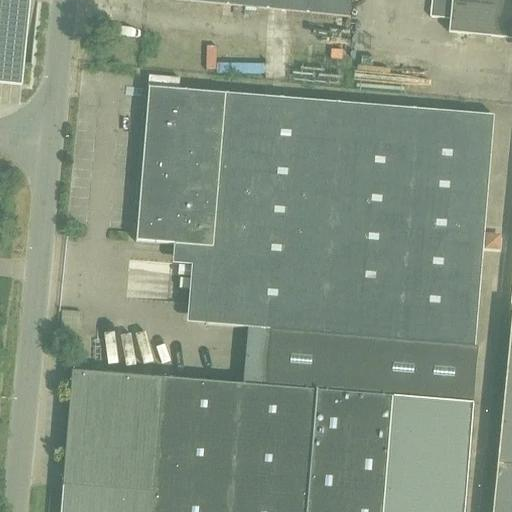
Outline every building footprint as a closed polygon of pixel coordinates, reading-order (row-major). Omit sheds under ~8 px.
[(0,0),(0,83),(22,86),(24,64),(30,2),(30,0),(0,0)] [(174,0),(352,17),(353,0),(174,0)] [(432,0),(430,18),(442,19),(443,0),(432,0)] [(511,0),(443,0),(442,19),(452,20),(450,33),(511,38),(511,0)] [(207,324),(247,328),(244,355),(242,383),(266,385),(268,357),(270,330),(358,337),(476,347),(495,117),(150,88),(137,242),(213,248),(207,324)] [(497,251),(498,236),(486,236),(486,251),(497,251)] [(511,467),(511,317),(498,466),(511,467)] [(478,347),(476,347),(358,337),(270,330),(268,357),(266,385),(242,383),(233,383),(163,377),(72,371),(64,468),(63,486),(60,511),(464,511),(473,403),(478,347)] [(83,352),(84,342),(74,342),(73,352),(83,352)] [(511,511),(511,467),(498,466),(492,511),(511,511)]
